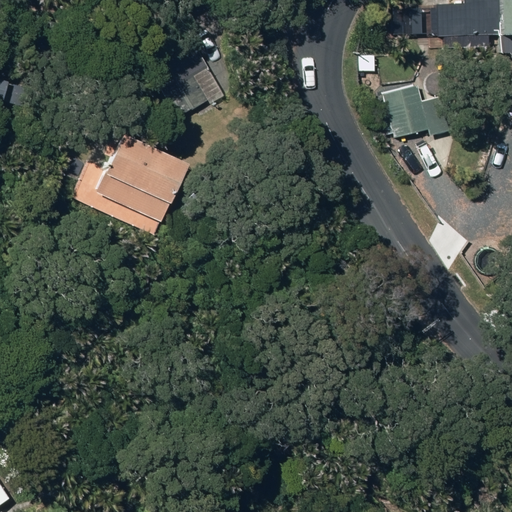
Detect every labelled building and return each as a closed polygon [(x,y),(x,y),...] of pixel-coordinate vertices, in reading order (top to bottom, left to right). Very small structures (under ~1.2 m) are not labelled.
[(479,44),(479,30),(488,30),(489,49),(511,48),(511,0),(453,0),(454,2),(426,2),(426,33),(436,33),(436,44),(479,44)] [(199,67),(201,66),(187,41),(142,66),(168,114),(198,98),(192,88),(206,80),(199,67)] [(20,88),(0,81),(0,103),(14,108),(20,88)] [(410,83),(376,91),(387,134),(421,126),(410,83)] [(69,177),(62,193),(144,231),(148,221),(143,219),(152,200),(148,197),(166,157),(101,126),(84,162),(64,152),(55,170),(69,177)]
